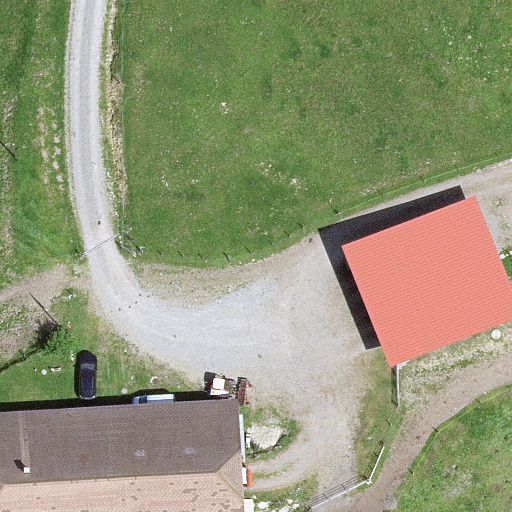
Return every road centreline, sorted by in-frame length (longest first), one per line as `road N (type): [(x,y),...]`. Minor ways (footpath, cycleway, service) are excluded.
road 1 (track): [(91,0),(94,215),(139,306),(184,313),(237,301),(511,177)]
road 2 (track): [(511,379),(466,400),(400,397),(345,375),(324,342),(300,270)]
